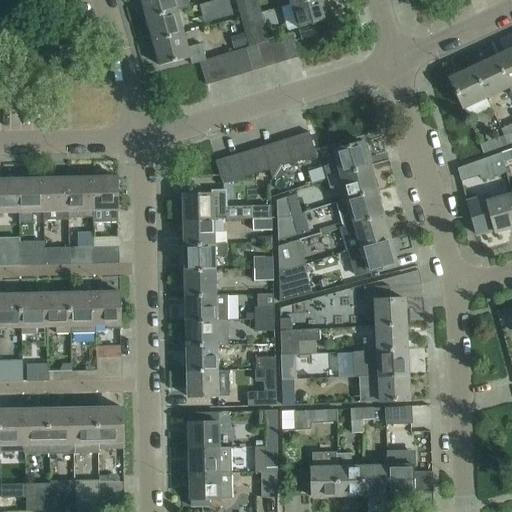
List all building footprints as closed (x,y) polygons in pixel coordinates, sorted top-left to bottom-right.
[(141,0),(146,17),(177,9),(190,6),(188,0),(141,0)] [(212,0),(210,1),(216,20),(233,15),(229,0),(212,0)] [(236,0),(241,17),(250,15),(245,0),(236,0)] [(323,0),(303,0),(291,3),(298,28),(329,19),(323,0)] [(146,17),(153,41),(183,33),(177,9),(146,17)] [(250,47),(256,45),(267,41),(269,40),(261,12),(250,15),(241,17),(244,24),(243,24),(250,47)] [(192,64),(200,62),(206,60),(201,43),(187,47),(183,33),(153,41),(160,65),(190,57),(192,64)] [(279,38),(286,60),(299,56),(292,33),(279,38)] [(234,48),(247,45),(244,34),(231,37),(234,48)] [(279,38),(269,40),(267,41),(274,64),(286,60),(279,38)] [(256,45),(262,68),(274,64),(267,41),(256,45)] [(245,48),(251,71),(262,68),(256,45),(250,47),(245,48)] [(233,52),(240,74),(251,71),(245,48),(233,52)] [(511,49),(495,57),(511,92),(511,49)] [(233,52),(221,55),(227,78),(240,74),(233,52)] [(210,59),(215,82),(227,78),(221,55),(210,59)] [(511,92),(495,57),(473,67),(486,97),(508,87),(511,94),(511,92)] [(200,62),(206,85),(215,82),(210,59),(206,60),(200,62)] [(486,97),(473,67),(450,78),(463,108),(486,97)] [(501,129),(504,136),(504,135),(507,144),(511,142),(511,123),(501,129)] [(297,136),(304,159),(317,155),(309,132),(297,136)] [(480,144),(483,153),(507,144),(504,135),(504,136),(480,144)] [(285,139),(292,163),(304,159),(297,136),(285,139)] [(273,143),(280,167),(292,163),(285,139),(273,143)] [(324,166),(327,179),(370,166),(367,156),(370,153),(368,144),(363,143),(363,142),(334,150),(338,162),(324,166)] [(261,147),(268,170),(272,180),(283,177),(280,167),(273,143),(261,147)] [(249,150),(257,174),(268,170),(261,147),(249,150)] [(511,148),(501,153),(503,161),(511,158),(511,148)] [(238,154),(245,177),(257,174),(249,150),(238,154)] [(501,153),(476,161),(481,179),(501,173),(507,171),(503,161),(501,153)] [(226,157),(235,181),(245,177),(238,154),(226,157)] [(216,161),(223,184),(235,181),(226,157),(216,161)] [(337,202),(337,203),(377,191),(376,189),(379,186),(377,177),(373,177),(370,166),(327,179),(331,191),(338,189),(341,201),(337,202)] [(117,176),(91,177),(92,216),(93,216),(93,222),(118,222),(117,176)] [(44,220),(68,220),(67,211),(67,177),(43,178),(43,211),(44,220)] [(67,211),(68,217),(92,216),(91,177),(67,177),(67,211)] [(0,211),(19,211),(18,179),(0,178),(0,211)] [(33,211),(43,211),(43,178),(18,179),(19,211),(19,222),(33,222),(33,211)] [(184,194),(184,220),(214,220),(214,219),(227,219),(226,190),(212,190),(212,194),(184,194)] [(383,215),(377,191),(337,203),(344,226),(383,215)] [(277,200),(277,217),(289,217),(303,213),(302,212),(297,194),(277,200)] [(511,227),(511,194),(487,201),(486,195),(467,201),(476,234),(495,229),(496,232),(511,227)] [(252,206),(252,219),(271,218),(271,205),(252,206)] [(277,217),(278,241),(311,231),(305,212),(302,212),(303,213),(289,217),(277,217)] [(383,215),(340,228),(347,250),(350,249),(350,251),(390,239),(383,215)] [(252,219),(252,230),(272,230),(271,218),(252,219)] [(184,220),(185,246),(227,245),(227,232),(214,232),(214,220),(184,220)] [(350,251),(357,274),(368,271),(397,263),(390,239),(350,251)] [(304,264),(297,241),(278,247),(279,269),(290,268),(302,265),(304,264)] [(0,254),(0,266),(21,266),(20,258),(20,244),(3,244),(3,254),(0,254)] [(93,252),(93,264),(119,263),(119,252),(119,245),(94,246),(94,252),(93,252)] [(185,246),(185,271),(215,270),(214,257),(227,257),(227,245),(185,246)] [(69,256),(69,264),(93,264),(93,252),(94,252),(94,246),(69,247),(69,256)] [(45,265),(69,264),(69,256),(69,247),(44,248),(45,257),(45,265)] [(20,258),(21,266),(45,265),(45,257),(20,258)] [(254,257),(254,269),(273,269),(272,257),(254,257)] [(311,294),(302,265),(290,268),(279,269),(279,303),(311,294)] [(254,269),(254,280),(273,280),(273,269),(254,269)] [(185,271),(186,295),(215,295),(215,270),(185,271)] [(375,325),(406,324),(405,298),(391,299),(390,286),(364,287),(365,301),(374,301),(375,325)] [(120,291),(95,292),(96,324),(107,324),(107,328),(121,328),(120,291)] [(95,292),(69,293),(70,332),(95,332),(95,324),(96,324),(95,292)] [(22,326),(22,334),(23,334),(22,340),(25,340),(25,334),(36,334),(36,326),(46,326),(45,293),(21,294),(21,326),(22,326)] [(69,293),(45,293),(46,326),(57,325),(57,333),(70,332),(69,293)] [(0,326),(21,326),(21,294),(0,294),(0,326)] [(186,295),(187,321),(228,321),(227,294),(215,295),(186,295)] [(256,307),(256,320),(274,320),(273,294),(258,294),(258,307),(256,307)] [(279,319),(280,330),(292,330),(292,318),(279,319)] [(256,320),(257,331),(274,330),(274,320),(256,320)] [(187,321),(187,346),(216,345),(229,345),(228,321),(187,321)] [(363,339),(364,351),(407,349),(406,324),(375,325),(376,338),(363,339)] [(281,354),(299,354),(298,341),(319,340),(318,328),(292,330),(280,330),(281,354)] [(97,366),(97,379),(122,379),(121,345),(96,346),(97,358),(97,366)] [(187,346),(188,372),(216,371),(216,345),(187,346)] [(379,376),(409,375),(407,349),(364,351),(365,364),(371,364),(372,376),(379,376)] [(282,381),(294,381),(293,355),(281,355),(282,381)] [(256,358),(257,370),(276,369),(276,358),(256,358)] [(0,370),(0,381),(23,381),(22,361),(9,362),(9,370),(0,370)] [(27,364),(27,381),(47,380),(47,373),(48,373),(48,363),(27,364)] [(47,373),(47,380),(71,380),(71,372),(72,372),(72,364),(62,363),(59,372),(48,373),(47,373)] [(71,372),(71,380),(97,379),(97,366),(86,366),(86,371),(72,372),(71,372)] [(257,381),(265,381),(265,391),(247,392),(248,407),(277,406),(276,381),(276,369),(257,370),(257,381)] [(216,371),(188,372),(188,397),(217,396),(216,371)] [(409,375),(379,376),(381,401),(410,400),(409,375)] [(282,405),(294,405),(294,381),(282,381),(282,405)] [(410,406),(390,407),(385,407),(386,423),(411,422),(410,406)] [(97,408),(98,452),(99,452),(99,449),(123,449),(123,442),(124,442),(123,407),(97,408)] [(374,407),(362,408),(363,420),(375,419),(374,407)] [(48,409),(49,453),(73,453),(72,408),(48,409)] [(72,408),(73,453),(98,452),(97,408),(72,408)] [(362,408),(350,409),(350,421),(351,421),(351,433),(363,433),(363,420),(362,408)] [(0,451),(25,451),(24,409),(0,409),(0,451)] [(49,453),(48,409),(24,409),(25,451),(25,453),(49,453)] [(294,411),(295,429),(310,428),(310,422),(337,421),(336,409),(294,411)] [(219,448),(218,412),(188,412),(189,449),(219,448)] [(266,435),(266,446),(266,447),(277,447),(277,435),(266,435)] [(255,472),(261,472),(277,472),(278,472),(277,447),(266,447),(266,446),(255,446),(255,472)] [(189,449),(190,474),(232,473),(231,448),(219,448),(189,449)] [(413,452),(387,453),(387,465),(388,495),(414,495),(414,494),(413,471),(413,452)] [(312,497),(339,496),(338,455),(338,453),(311,454),(312,497)] [(338,455),(339,496),(364,496),(364,465),(352,466),(352,455),(338,455)] [(364,465),(364,496),(388,495),(387,465),(364,465)] [(261,497),(277,497),(277,472),(261,472),(261,497)] [(232,473),(190,474),(190,506),(209,506),(209,499),(222,498),(232,498),(232,473)] [(99,479),(100,509),(125,509),(124,482),(120,482),(119,478),(118,475),(99,475),(99,479)] [(74,480),(74,510),(100,509),(99,479),(74,480)] [(50,483),(51,510),(74,510),(74,480),(50,481),(50,483)] [(26,497),(26,511),(51,510),(50,483),(26,484),(27,497),(26,497)] [(1,497),(26,497),(27,497),(26,484),(1,484),(1,497)]
